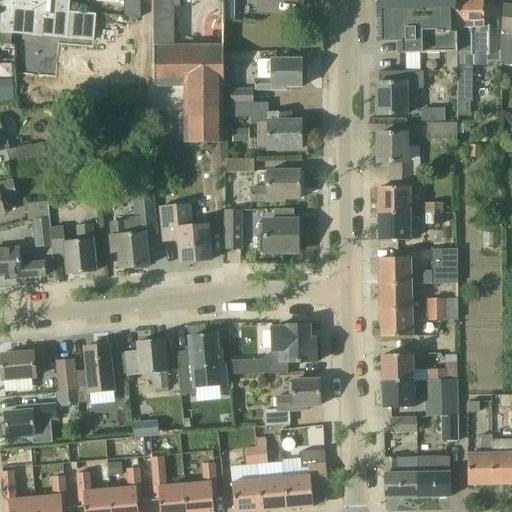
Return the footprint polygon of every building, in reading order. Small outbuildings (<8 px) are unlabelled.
[(2,0),(2,7),(0,31),(0,44),(11,45),(12,35),(93,41),(96,15),(68,13),(69,0),(2,0)] [(123,0),(124,17),(140,18),(139,0),(123,0)] [(155,0),(155,87),(183,87),(184,144),(223,143),(223,118),(223,102),(223,88),(223,85),(223,62),(222,62),(222,45),(174,47),(173,7),(179,7),(179,0),(155,0)] [(445,72),(457,72),(455,0),(376,0),(377,16),(377,43),(378,43),(398,43),(398,54),(445,53),(445,72)] [(455,0),(457,72),(457,102),(457,116),(470,116),(470,102),(472,102),(472,67),(463,67),(463,55),(471,55),(471,52),(487,52),(487,20),(482,20),(482,0),(455,0)] [(70,3),(69,12),(78,13),(79,3),(70,3)] [(235,3),(224,4),(224,21),(235,20),(235,3)] [(511,6),(503,6),(500,25),(500,65),(511,66),(511,6)] [(301,60),(281,60),(270,60),(270,63),(268,63),(268,75),(271,75),(271,78),(254,79),(255,91),(285,90),(285,88),(301,88),(301,60)] [(223,62),(223,85),(231,85),(231,74),(234,74),(234,62),(223,62)] [(377,116),(408,115),(408,88),(423,88),(423,73),(429,73),(429,72),(382,73),(382,84),(377,84),(377,116)] [(0,102),(14,102),(13,80),(0,80),(0,102)] [(223,102),(253,102),(253,93),(230,93),(230,89),(223,88),(223,102)] [(253,104),(253,102),(223,102),(223,118),(250,118),(250,123),(257,122),(258,149),(275,149),(301,149),(301,147),(304,147),(304,136),(301,136),(301,122),(289,122),(289,114),(267,114),(268,103),(253,104)] [(123,107),(119,113),(124,120),(132,119),(135,112),(131,106),(123,107)] [(445,109),(421,109),(421,122),(445,122),(445,109)] [(457,124),(426,123),(426,140),(456,140),(457,124)] [(248,129),(232,129),(232,143),(249,142),(248,129)] [(390,178),(414,178),(414,162),(408,162),(408,134),(377,134),(378,163),(390,163),(390,178)] [(6,151),(11,169),(35,162),(31,145),(6,151)] [(470,157),(480,157),(480,147),(471,147),(470,157)] [(57,176),(64,169),(57,160),(49,167),(57,176)] [(224,160),(225,174),(253,173),(253,160),(224,160)] [(299,171),(279,171),(266,171),(266,174),(264,174),(264,184),(267,184),(267,188),(250,188),(250,203),(266,202),(266,204),(285,204),(285,200),(300,199),(299,185),(301,183),(301,177),(299,175),(299,171)] [(378,215),(410,215),(410,188),(414,188),(414,178),(390,178),(390,188),(378,188),(378,215)] [(158,235),(153,192),(152,181),(131,183),(135,218),(127,219),(125,222),(110,223),(113,252),(119,252),(121,269),(135,268),(135,270),(144,269),(144,267),(147,267),(144,237),(158,235)] [(0,215),(5,214),(1,199),(16,196),(13,182),(0,184),(0,215)] [(32,221),(48,217),(47,203),(27,205),(28,221),(32,221)] [(212,260),(208,225),(192,227),(190,204),(158,208),(162,243),(177,241),(180,264),(212,260)] [(425,214),(443,214),(443,204),(424,204),(425,214)] [(239,211),(225,212),(226,235),(222,235),(223,249),(242,247),(239,211)] [(425,226),(443,225),(443,214),(425,214),(425,226)] [(378,241),(411,241),(410,215),(378,215),(378,241)] [(52,247),(50,229),(48,217),(32,221),(35,248),(52,247)] [(264,234),(261,235),(262,252),(298,252),(298,222),(264,222),(264,234)] [(96,272),(94,252),(91,226),(76,227),(77,241),(64,242),(63,227),(50,229),(52,247),(52,256),(65,255),(67,275),(71,274),(73,276),(79,275),(80,273),(96,272)] [(45,276),(44,264),(44,262),(22,264),(21,262),(25,262),(24,252),(19,252),(19,249),(0,250),(0,276),(5,276),(5,280),(45,276)] [(411,285),(412,285),(458,285),(457,250),(431,250),(432,272),(411,272),(411,285)] [(379,286),(411,285),(411,272),(411,259),(379,259),(379,286)] [(380,311),(444,310),(443,299),(412,300),(412,285),(411,285),(379,286),(380,311)] [(445,310),(445,321),(458,320),(458,309),(445,310)] [(412,321),(445,321),(445,310),(444,310),(380,311),(380,338),(413,337),(412,321)] [(277,354),(277,363),(317,363),(316,340),(309,340),(309,325),(286,326),(287,328),(269,329),(271,354),(277,354)] [(224,368),(222,350),(218,351),(217,335),(202,336),(200,334),(194,335),(192,337),(189,337),(193,372),(208,370),(209,384),(224,382),(223,368),(224,368)] [(168,389),(164,340),(151,341),(148,339),(143,340),(141,342),(137,343),(138,351),(125,353),(127,378),(153,375),(155,390),(168,389)] [(86,371),(74,372),(76,391),(77,404),(91,402),(90,395),(115,393),(112,358),(111,358),(109,345),(84,348),(86,371)] [(35,363),(46,362),(45,348),(17,350),(17,354),(0,355),(0,356),(2,381),(36,378),(35,363)] [(414,355),(381,356),(382,381),(414,380),(425,380),(457,379),(456,357),(444,358),(445,370),(414,371),(414,355)] [(76,391),(74,372),(73,360),(56,361),(60,392),(76,391)] [(263,374),(263,360),(231,361),(231,375),(263,374)] [(426,417),(440,417),(458,416),(457,379),(425,380),(426,417)] [(382,381),(383,407),(383,409),(415,408),(415,392),(414,380),(382,381)] [(290,425),(290,411),(308,410),(308,406),(320,406),(319,381),(290,381),(291,395),(275,397),(276,410),(264,411),(265,427),(290,425)] [(76,391),(60,392),(61,405),(77,404),(76,391)] [(511,408),(511,395),(500,396),(499,408),(511,408)] [(478,403),(466,403),(466,413),(478,413),(478,403)] [(56,406),(51,406),(34,407),(17,408),(18,412),(5,413),(6,427),(3,427),(4,437),(7,437),(7,439),(32,437),(33,444),(52,443),(50,420),(57,419),(56,406)] [(458,416),(440,417),(441,442),(458,442),(458,416)] [(389,419),(390,434),(417,433),(416,417),(389,419)] [(134,438),(158,436),(157,421),(133,423),(134,438)] [(493,484),(492,440),(492,436),(481,436),(481,453),(467,454),(467,485),(493,484)] [(493,484),(511,484),(511,439),(492,440),(493,484)] [(255,448),(257,466),(268,465),(266,447),(255,448)] [(246,467),(257,466),(255,448),(245,449),(246,467)] [(327,485),(325,462),(324,450),(299,452),(300,469),(309,468),(310,475),(284,478),(287,510),(313,507),(311,487),(327,485)] [(186,511),(185,485),(166,487),(164,458),(152,459),(155,501),(159,501),(160,511),(186,511)] [(417,498),(417,472),(416,472),(416,458),(384,459),(385,498),(417,498)] [(450,497),(449,477),(449,458),(433,458),(433,472),(430,472),(430,470),(419,470),(419,472),(417,472),(417,498),(450,497)] [(216,497),(215,477),(213,464),(201,465),(203,483),(185,485),(186,511),(213,511),(212,498),(216,497)] [(111,511),(109,490),(109,481),(89,483),(88,467),(81,468),(82,474),(77,474),(80,508),(84,507),(84,511),(111,511)] [(141,502),(140,482),(139,469),(127,470),(128,488),(109,490),(111,511),(138,511),(137,502),(141,502)] [(35,511),(34,499),(16,500),(14,472),(2,473),(5,511),(35,511)] [(66,509),(64,489),(63,477),(52,478),(53,497),(34,499),(35,511),(62,511),(62,509),(66,509)] [(261,511),(287,510),(284,478),(258,480),(261,511)] [(234,511),(260,511),(261,511),(258,480),(232,482),(234,511)]
